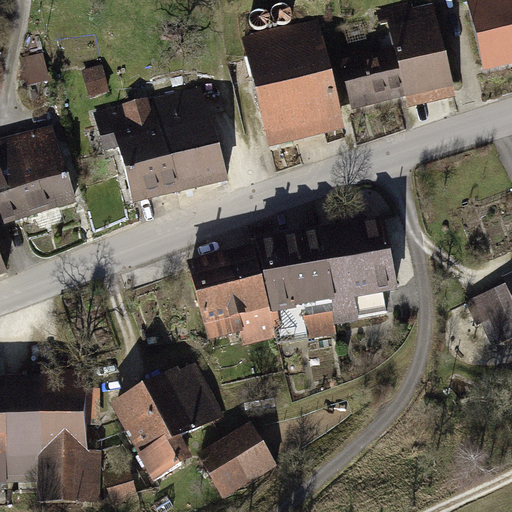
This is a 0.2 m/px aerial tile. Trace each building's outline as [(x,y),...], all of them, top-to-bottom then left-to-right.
[(511,0),(471,0),(490,72),(511,66),(511,0)] [(413,102),(415,111),(466,99),(444,5),(393,16),(401,51),(413,102)] [(323,19),(246,38),(273,149),(350,131),(323,19)] [(401,51),(345,64),(357,115),(413,102),(401,51)] [(46,56),(21,63),(28,87),(53,80),(46,56)] [(104,66),(84,71),(91,99),(111,94),(104,66)] [(233,182),(207,84),(98,112),(109,154),(126,150),(141,206),(233,182)] [(58,122),(0,140),(0,225),(1,230),(83,205),(58,122)] [(387,209),(260,230),(274,312),(401,290),(387,209)] [(0,284),(16,278),(0,235),(0,284)] [(260,252),(193,265),(209,348),(277,335),(260,252)] [(511,274),(503,279),(506,286),(473,300),(499,359),(511,352),(511,274)] [(199,365),(115,405),(153,486),(192,467),(181,443),(226,421),(199,365)] [(99,380),(0,381),(0,487),(37,487),(37,505),(101,504),(99,380)] [(257,424),(200,455),(225,502),(282,471),(257,424)] [(137,493),(135,471),(106,473),(107,495),(137,493)]
